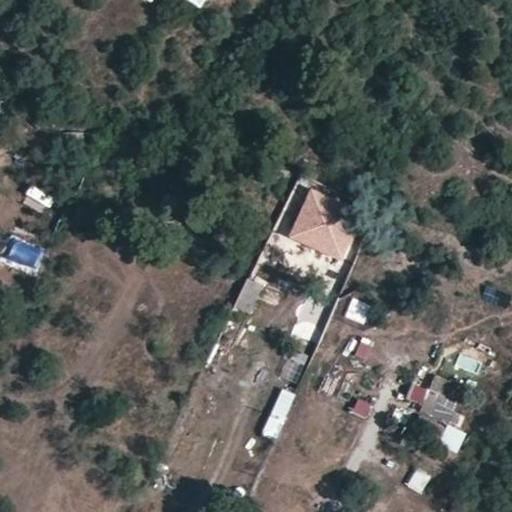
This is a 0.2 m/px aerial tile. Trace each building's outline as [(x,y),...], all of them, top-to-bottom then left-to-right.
[(310,199),(319,180),(310,176),(299,173),(288,196),(307,206),(310,199)] [(310,199),(307,206),(294,236),(307,241),(322,248),(333,253),(341,256),(357,223),(345,217),(349,208),(329,199),(326,207),(310,199)] [(12,242),(7,260),(35,267),(39,249),(12,242)] [(333,253),(322,248),(318,256),(330,261),(333,253)] [(237,299),(234,305),(250,315),(264,285),(248,277),(244,285),(237,299)] [(225,293),(237,299),(244,285),(233,278),(225,293)] [(321,348),(339,303),(307,290),(289,335),(321,348)] [(341,327),(334,342),(349,349),(356,333),(341,327)] [(181,329),(175,350),(187,353),(193,332),(181,329)] [(330,341),(308,391),(327,399),(349,349),(334,342),(330,341)] [(445,376),(439,373),(429,395),(423,408),(451,420),(456,409),(466,385),(445,376)] [(275,439),(297,393),(284,388),(264,432),(275,439)] [(456,409),(451,420),(463,426),(468,414),(456,409)] [(444,440),(451,426),(424,413),(417,427),(444,440)] [(455,499),(461,476),(412,465),(406,488),(455,499)]
